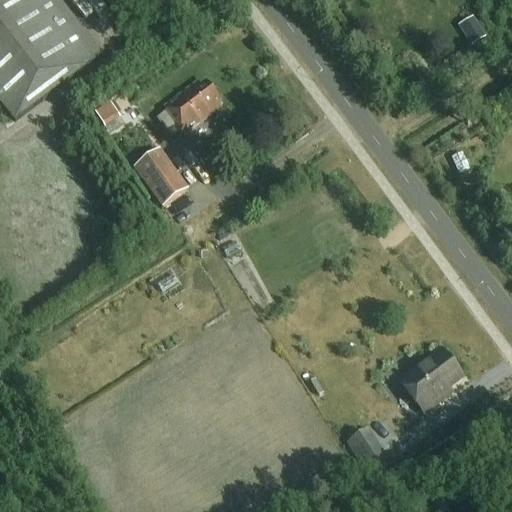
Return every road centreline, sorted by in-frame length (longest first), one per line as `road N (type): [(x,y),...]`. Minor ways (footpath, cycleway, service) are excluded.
road 1 (tertiary): [(511,319),(267,0)]
road 2 (track): [(360,511),(511,412)]
